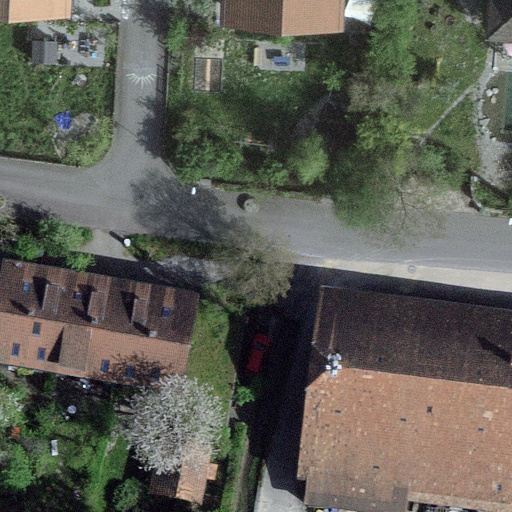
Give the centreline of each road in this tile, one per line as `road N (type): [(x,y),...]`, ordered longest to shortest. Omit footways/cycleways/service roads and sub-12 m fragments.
road 1 (residential): [(148,208),(406,236)]
road 2 (residential): [(406,236),(430,0)]
road 3 (residential): [(157,0),(148,208)]
road 4 (residential): [(0,189),(148,208)]
